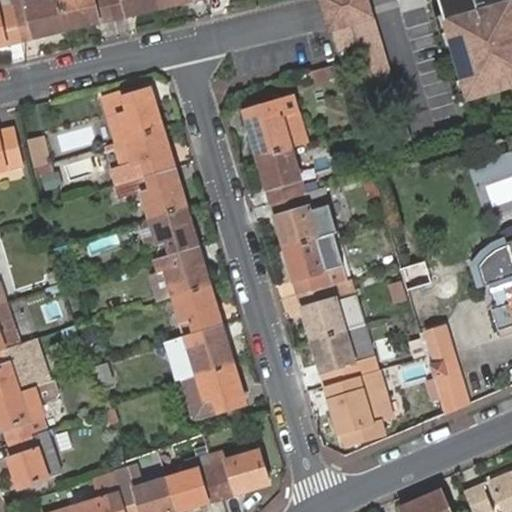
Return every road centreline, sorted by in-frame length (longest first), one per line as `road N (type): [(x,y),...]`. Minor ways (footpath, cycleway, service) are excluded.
road 1 (residential): [(320,509),(183,49)]
road 2 (tertiary): [(511,425),(320,509)]
road 3 (residential): [(183,49),(0,92)]
road 4 (residential): [(183,49),(307,21)]
